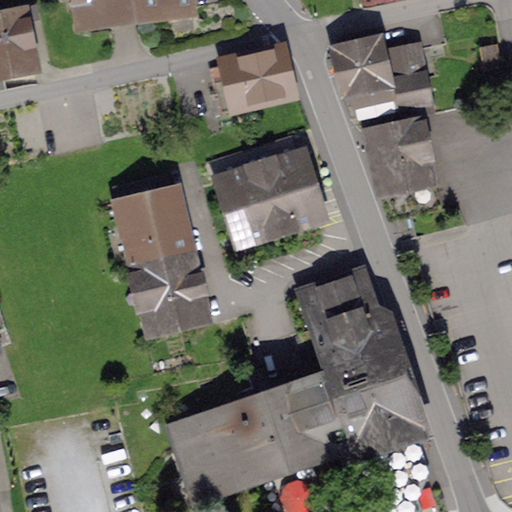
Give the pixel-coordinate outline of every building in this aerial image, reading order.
[(77,0),(80,22),(135,14),(133,0),(77,0)] [(133,0),(135,14),(187,8),(186,0),(133,0)] [(0,74),(32,68),(28,46),(34,44),(27,7),(0,12),(0,74)] [(374,34),(338,42),(340,53),(339,54),(347,91),(348,90),(359,119),(399,108),(401,118),(420,114),(432,111),(419,49),(389,55),(396,87),(392,88),(382,44),(376,45),(374,34)] [(496,46),(482,49),(487,70),(500,68),(496,46)] [(211,70),(221,114),(253,107),(251,101),(288,92),(280,54),(211,70)] [(385,189),(394,214),(438,205),(420,114),(401,118),(402,120),(372,126),(375,138),(367,139),(377,190),(385,189)] [(223,179),(243,244),(318,221),(298,155),(223,179)] [(156,180),(115,189),(120,207),(117,208),(133,276),(187,264),(171,195),(160,197),(156,180)] [(187,264),(133,276),(134,278),(142,276),(155,330),(210,317),(200,277),(191,279),(187,264)] [(288,301),(302,341),(372,317),(359,278),(288,301)] [(373,321),(372,317),(302,341),(310,367),(268,381),(264,367),(247,372),(252,388),(236,393),(239,402),(208,412),(210,420),(175,432),(197,495),(341,447),(350,472),(362,478),(372,507),(380,504),(382,511),(418,511),(419,511),(412,491),(407,492),(404,482),(425,475),(415,445),(421,433),(384,325),(373,321)]
